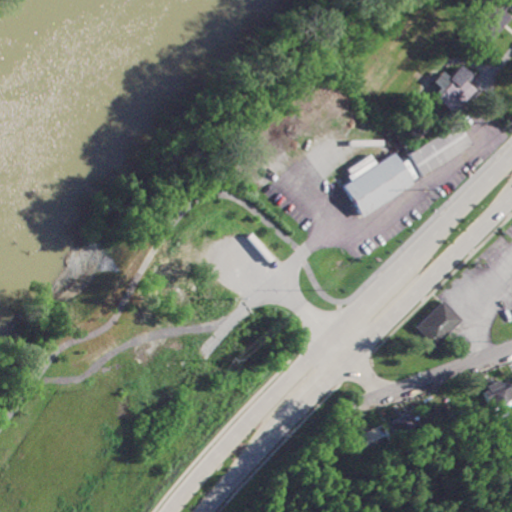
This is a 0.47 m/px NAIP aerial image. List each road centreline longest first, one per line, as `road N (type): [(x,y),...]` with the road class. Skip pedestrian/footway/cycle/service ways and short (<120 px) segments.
road 1 (trunk): [(511,154),(259,407),(166,511)]
road 2 (trunk): [(204,511),(511,196)]
road 3 (residential): [(330,336),(371,382),(393,391),(511,347)]
